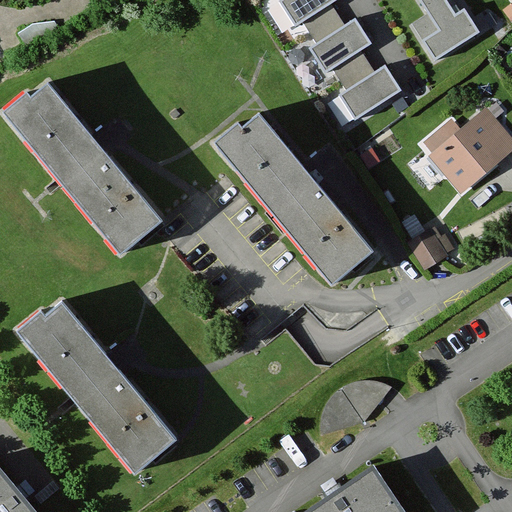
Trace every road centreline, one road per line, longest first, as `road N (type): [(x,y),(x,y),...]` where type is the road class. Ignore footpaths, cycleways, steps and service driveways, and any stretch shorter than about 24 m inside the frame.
road 1 (residential): [(511,250),(454,288),(336,298),(259,279),(194,201)]
road 2 (residential): [(511,345),(432,401),(508,511)]
